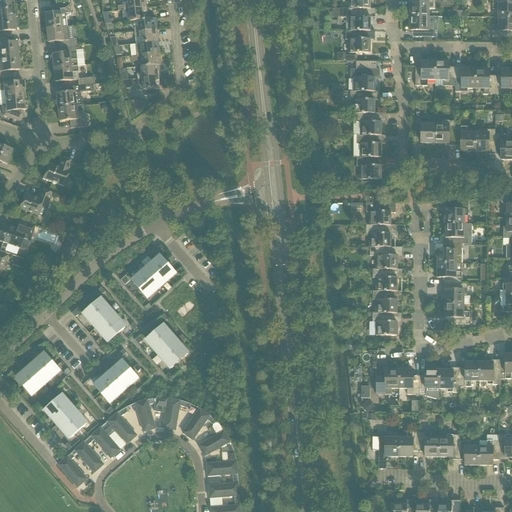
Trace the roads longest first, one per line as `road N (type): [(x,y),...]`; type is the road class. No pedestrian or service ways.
road 1 (residential): [(0,362),(105,255),(162,221)]
road 2 (tertiary): [(282,297),(306,511)]
road 3 (tertiary): [(282,297),(282,218),(261,96)]
road 4 (residential): [(101,505),(105,472),(157,436),(180,441),(196,459),(201,511)]
road 5 (residential): [(130,134),(178,91),(174,0)]
road 6 (residential): [(46,142),(33,0)]
road 7 (residential): [(406,186),(396,47)]
road 8 (residential): [(423,351),(416,213)]
road 9 (residential): [(511,482),(389,480)]
